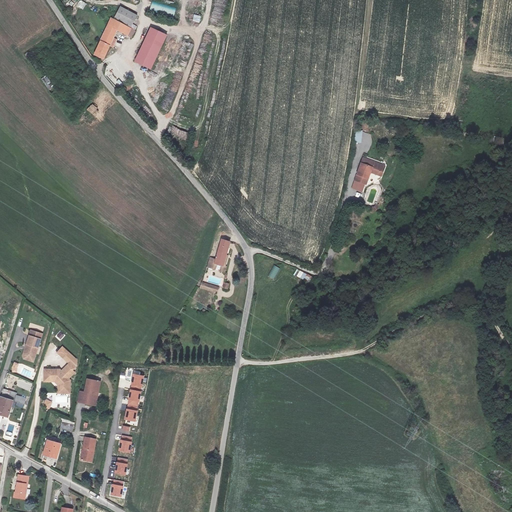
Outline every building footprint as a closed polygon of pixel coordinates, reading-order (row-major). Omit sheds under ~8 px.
[(80,0),(79,0),(76,6),(83,10),(87,4),(80,0)] [(173,18),(176,8),(152,1),(149,11),(173,18)] [(114,17),(131,27),(137,16),(120,6),(114,17)] [(193,15),(192,22),(199,23),(201,16),(193,15)] [(97,44),(107,49),(117,29),(127,34),(131,27),(114,17),(111,16),(97,44)] [(149,38),(154,28),(151,26),(146,37),(149,38)] [(149,38),(137,61),(150,67),(167,34),(154,28),(149,38)] [(137,61),(149,38),(146,37),(134,60),(137,61)] [(107,49),(97,44),(93,53),(103,58),(107,49)] [(117,88),(122,84),(107,68),(102,73),(117,88)] [(385,166),(363,158),(359,168),(370,172),(381,176),(385,166)] [(370,172),(359,168),(352,188),(363,192),(370,172)] [(215,260),(211,258),(208,267),(213,269),(215,264),(223,266),(222,271),(225,272),(226,266),(225,266),(226,260),(225,260),(229,242),(221,239),(215,260)] [(273,279),(279,268),(274,265),(268,276),(273,279)] [(310,282),(312,276),(296,270),(294,276),(310,282)] [(218,293),(219,286),(201,283),(200,290),(218,293)] [(40,339),(28,336),(25,346),(26,346),(24,355),(34,358),(40,339)] [(33,362),(34,358),(24,355),(26,346),(25,346),(21,358),(33,362)] [(62,347),(57,353),(63,359),(68,353),(62,347)] [(14,362),(11,371),(16,373),(19,364),(14,362)] [(69,394),(69,381),(68,379),(74,374),(71,371),(75,367),(70,363),(62,370),(60,369),(43,368),(43,383),(54,383),(57,386),(57,394),(69,394)] [(130,390),(141,392),(144,377),(133,375),(130,390)] [(97,381),(90,380),(85,404),(95,406),(97,395),(95,395),(97,381)] [(130,390),(127,404),(138,407),(141,392),(130,390)] [(24,405),(25,399),(16,396),(14,402),(24,405)] [(42,408),(49,410),(52,402),(46,399),(42,408)] [(0,416),(8,419),(12,403),(1,400),(0,402),(0,416)] [(127,404),(125,419),(135,421),(138,407),(127,404)] [(59,429),(69,432),(72,433),(74,424),(61,420),(59,429)] [(122,436),(119,451),(129,453),(133,438),(122,436)] [(90,450),(94,451),(95,440),(85,438),(81,461),(88,462),(90,450)] [(56,460),(60,445),(47,441),(43,456),(56,460)] [(119,458),(115,473),(125,475),(128,460),(119,458)] [(27,500),(30,476),(21,475),(19,492),(16,492),(16,498),(27,500)] [(114,480),(111,496),(120,498),(124,482),(114,480)]
